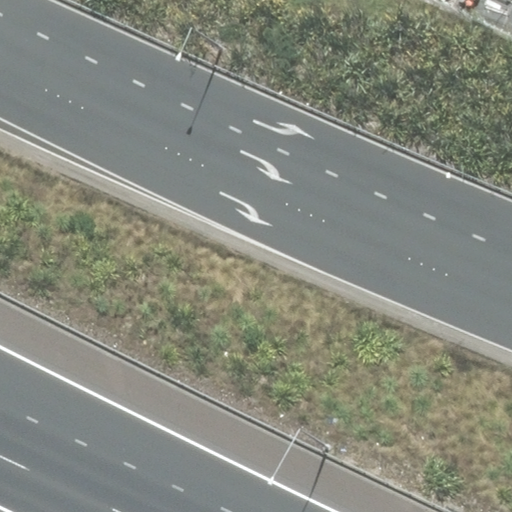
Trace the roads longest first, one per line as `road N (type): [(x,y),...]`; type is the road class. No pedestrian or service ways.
road 1 (trunk): [(0,71),(344,231),(511,299)]
road 2 (motorway): [(0,393),(213,511)]
